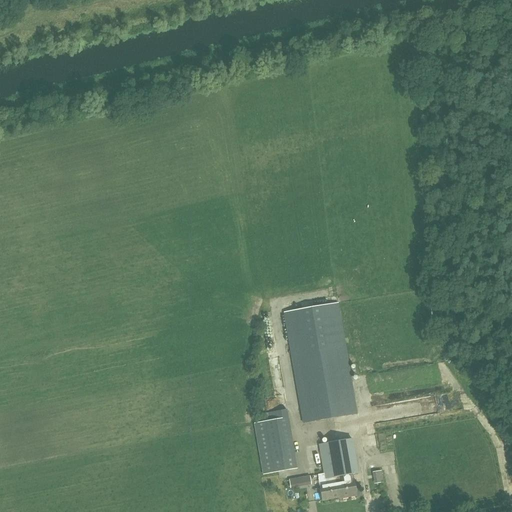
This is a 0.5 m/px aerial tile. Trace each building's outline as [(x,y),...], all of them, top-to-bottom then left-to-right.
[(435,400),(411,266),(356,276),(379,410),(435,400)] [(284,312),(291,356),(303,423),(357,414),(337,303),(284,312)] [(416,418),(435,417),(434,404),(415,405),(416,418)] [(254,423),(263,475),(297,469),(289,417),(288,417),(287,409),(264,414),(265,421),(254,423)] [(319,445),(324,474),(317,475),(319,486),(322,500),(339,497),(339,498),(356,495),(352,474),(358,473),(352,439),(319,445)] [(379,482),(386,481),(385,471),(378,472),(379,482)]
